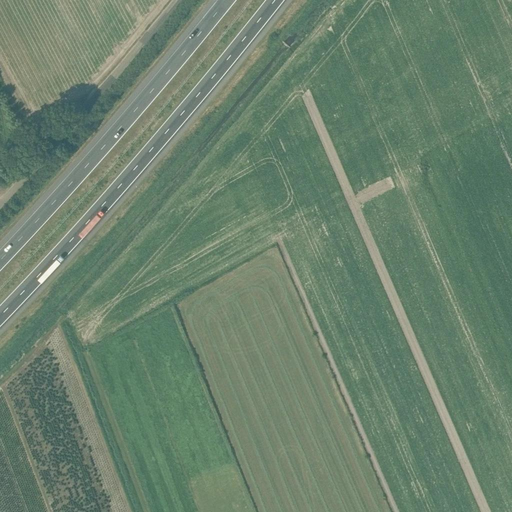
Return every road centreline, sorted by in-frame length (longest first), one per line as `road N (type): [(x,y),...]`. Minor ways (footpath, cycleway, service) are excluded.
road 1 (motorway): [(0,314),(273,0)]
road 2 (motorway): [(224,0),(0,258)]
road 3 (unclassified): [(0,201),(176,0)]
